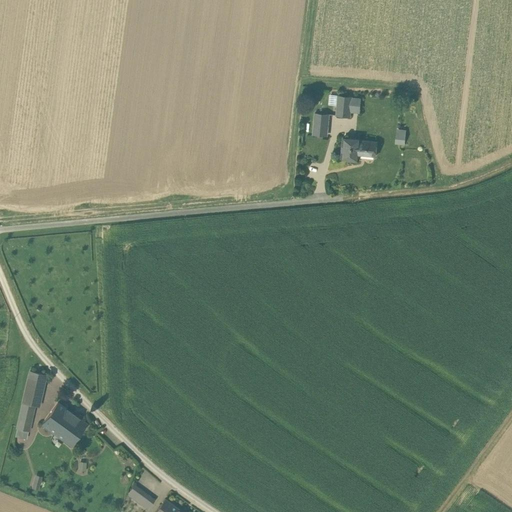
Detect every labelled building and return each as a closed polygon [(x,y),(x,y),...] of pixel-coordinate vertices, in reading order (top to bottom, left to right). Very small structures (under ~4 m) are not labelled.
[(350,119),(351,112),(359,113),(361,99),(336,96),(335,111),(336,111),(335,116),(350,119)] [(329,115),(313,114),(312,136),(328,137),(329,115)] [(406,131),(397,129),(395,140),(404,141),(406,131)] [(361,139),(343,137),(341,158),(359,160),(359,154),(376,156),(377,142),(361,140),(361,139)] [(48,374),(30,370),(23,403),(41,406),(48,374)] [(58,402),(42,423),(71,445),(87,423),(58,402)] [(23,403),(17,429),(30,432),(36,406),(23,403)] [(79,460),(78,469),(87,470),(88,461),(79,460)] [(41,478),(35,477),(33,489),(39,490),(41,478)] [(155,500),(136,485),(128,495),(147,510),(155,500)] [(184,511),(165,498),(154,511),(184,511)]
